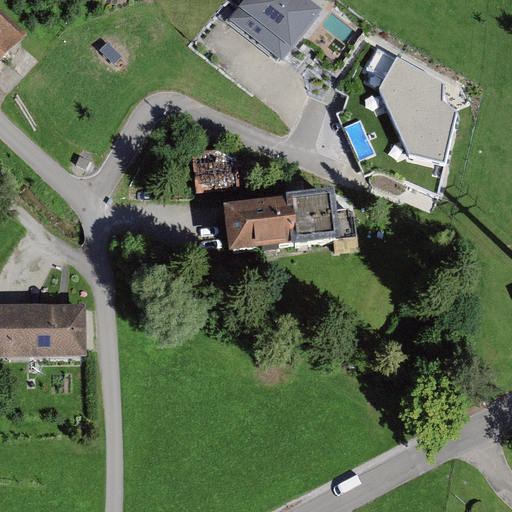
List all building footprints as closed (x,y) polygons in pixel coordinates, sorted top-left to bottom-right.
[(302,0),(250,0),(239,14),(292,57),(324,17),(302,0)] [(0,20),(0,70),(25,43),(0,20)] [(445,105),(445,86),(398,60),(380,92),(411,159),(445,167),(457,116),(445,105)] [(249,155),(207,155),(207,193),(249,193),(249,155)] [(358,201),(247,212),(252,257),(362,247),(358,201)] [(0,312),(0,364),(87,364),(87,312),(0,312)]
